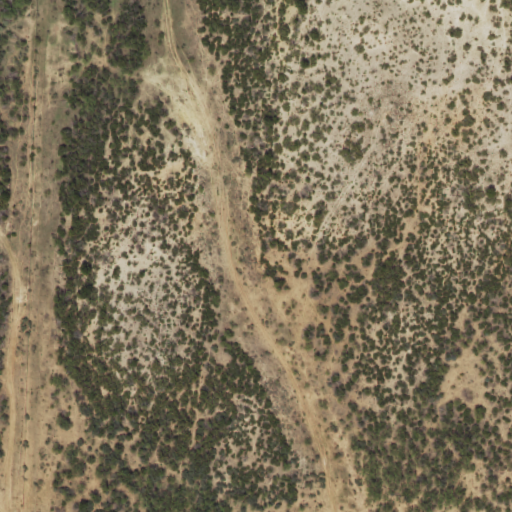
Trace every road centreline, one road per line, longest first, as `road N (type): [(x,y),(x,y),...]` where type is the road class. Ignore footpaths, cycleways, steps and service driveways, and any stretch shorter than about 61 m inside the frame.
road 1 (residential): [(356,511),(353,458),(338,448),(338,413),(313,373),(288,257),(248,172),(217,0)]
road 2 (residential): [(0,53),(58,137),(54,511)]
